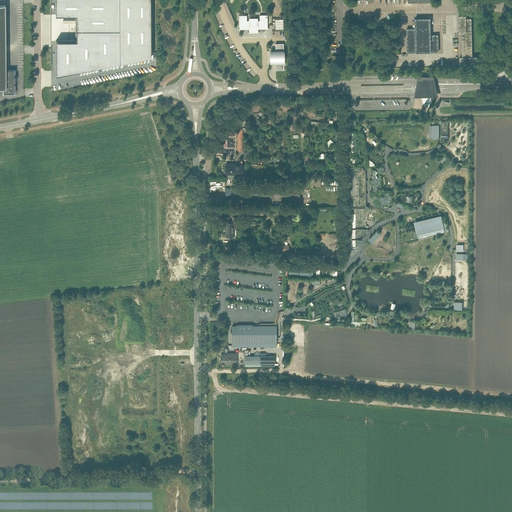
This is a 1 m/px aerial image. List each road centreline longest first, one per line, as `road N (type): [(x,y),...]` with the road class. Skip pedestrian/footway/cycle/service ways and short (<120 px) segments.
road 1 (tertiary): [(198,511),(195,104)]
road 2 (track): [(0,482),(197,471)]
road 3 (tertiary): [(40,120),(179,89)]
road 4 (unclassified): [(439,84),(299,87)]
road 5 (unclassified): [(299,87),(439,84)]
road 6 (unclassified): [(37,0),(40,120)]
